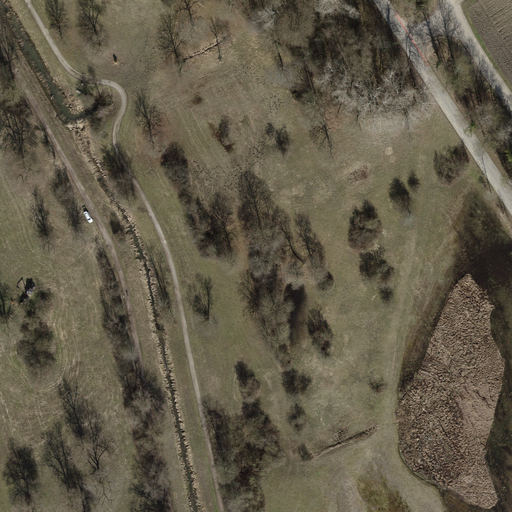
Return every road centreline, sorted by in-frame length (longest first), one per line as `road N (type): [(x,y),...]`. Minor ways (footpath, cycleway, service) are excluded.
road 1 (track): [(28,0),(65,65),(120,89),(119,154),(170,270),(220,511)]
road 2 (track): [(0,41),(110,241),(172,511)]
road 3 (unclassified): [(382,0),(511,197)]
